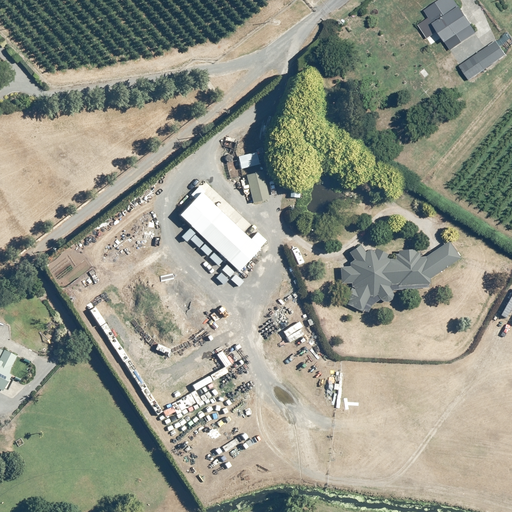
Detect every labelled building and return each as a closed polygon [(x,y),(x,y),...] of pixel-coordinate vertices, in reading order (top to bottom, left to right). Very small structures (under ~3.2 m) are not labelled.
[(445,16),(436,2),(423,11),(450,50),(476,32),(459,7),(445,16)] [(505,55),(495,40),(459,65),(468,80),(505,55)] [(258,164),(256,151),(237,155),(239,168),(258,164)] [(268,199),(261,171),(244,175),(251,203),(268,199)] [(302,181),(289,181),(289,198),(301,198),(302,181)] [(236,272),(257,250),(217,212),(211,205),(200,195),(198,193),(177,215),(189,228),(236,272)] [(393,290),(428,287),(427,279),(458,259),(446,242),(425,256),(418,256),(418,252),(413,252),(413,250),(394,251),(395,258),(382,259),(383,253),(365,247),(364,251),(358,242),(346,251),(350,257),(345,266),(339,266),(339,284),(352,284),(351,286),(348,295),(344,305),(367,313),(370,305),(378,300),(379,301),(380,302),(381,302),(383,303),(384,303),(385,303),(387,303),(388,303),(389,302),(390,301),(391,300),(392,299),(392,298),(392,296),(392,295),(392,294),(392,292),(391,291),(393,290)] [(0,384),(15,354),(0,347),(0,384)]
